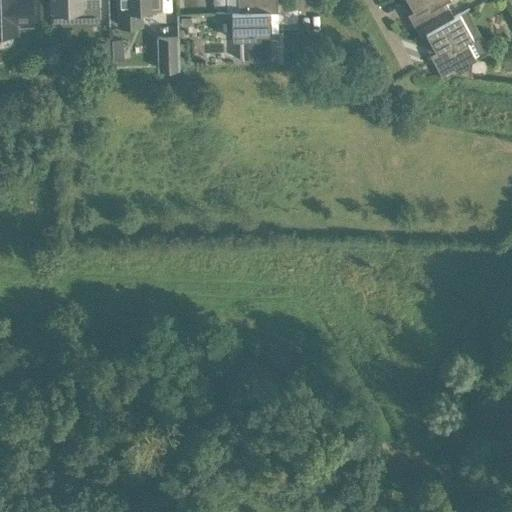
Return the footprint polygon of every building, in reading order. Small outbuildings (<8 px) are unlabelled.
[(0,0),(0,35),(1,32),(17,32),(17,25),(31,25),(30,0),(0,0)] [(50,0),(51,11),(82,10),(82,18),(98,18),(98,5),(99,5),(98,0),(50,0)] [(159,0),(118,0),(120,25),(140,25),(139,9),(159,8),(159,0)] [(238,0),(238,12),(270,11),(270,12),(277,12),(276,0),(238,0)] [(407,0),(414,10),(407,14),(420,36),(426,33),(426,32),(453,17),(443,0),(407,0)] [(271,32),(270,12),(270,11),(238,12),(231,12),(232,39),(239,39),(240,59),(279,58),(278,32),(271,32)] [(436,51),(429,54),(442,77),(452,71),(472,74),(472,73),(469,73),(471,60),(476,58),(466,40),(472,37),(459,13),(453,17),(426,32),(426,33),(436,51)] [(158,68),(179,67),(178,36),(157,36),(158,68)]
